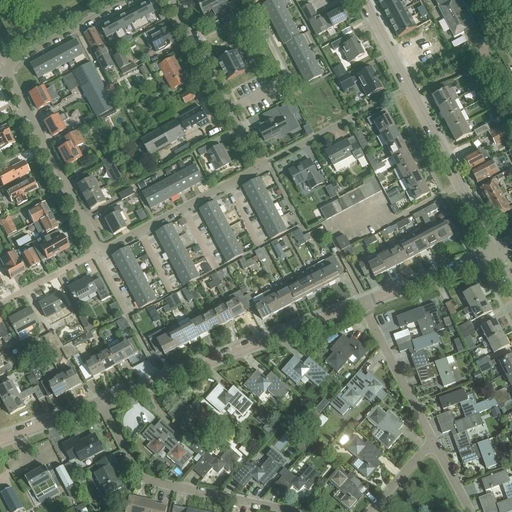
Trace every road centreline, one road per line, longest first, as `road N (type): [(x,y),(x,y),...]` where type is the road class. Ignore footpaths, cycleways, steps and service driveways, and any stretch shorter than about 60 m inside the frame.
road 1 (residential): [(493,252),(361,0)]
road 2 (unclassified): [(102,404),(363,305)]
road 3 (residential): [(292,511),(147,480),(102,404)]
road 4 (residential): [(94,252),(0,69)]
road 5 (residential): [(432,441),(363,305)]
road 6 (unclassified): [(363,305),(493,252)]
road 7 (residential): [(0,64),(124,0)]
road 8 (residential): [(227,113),(167,0)]
